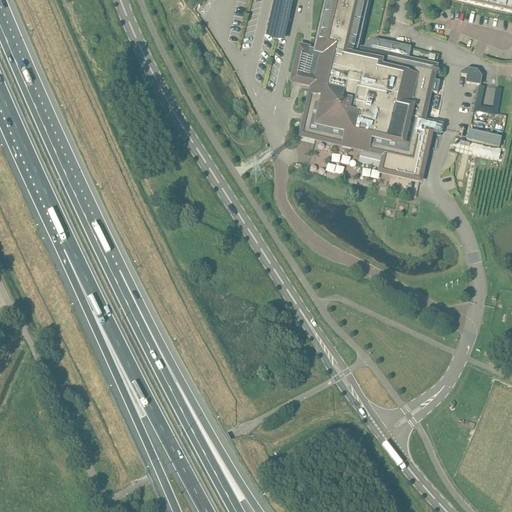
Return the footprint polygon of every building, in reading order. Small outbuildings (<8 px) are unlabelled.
[(292,82),(292,83),(293,83),(301,85),(314,88),(313,92),(308,115),(306,122),(303,136),(343,146),(342,148),(351,150),(352,148),(396,158),(392,176),(419,182),(420,182),(427,151),(431,135),(442,137),(444,128),(422,123),(429,92),(433,77),(434,68),(408,62),(411,49),(375,41),(365,47),(364,49),(361,48),(359,55),(355,55),(367,0),(447,0),(511,14),(511,0),(328,0),(318,45),(317,51),(309,49),(301,47),(300,47),(294,74),(292,82)] [(461,74),(461,76),(467,77),(466,84),(481,87),(483,78),(478,71),(467,70),(461,74)] [(467,141),(498,148),(500,139),(469,132),(467,141)] [(341,159),(339,167),(347,169),(349,161),(341,159)] [(354,174),(362,177),(365,170),(358,166),(354,174)]
